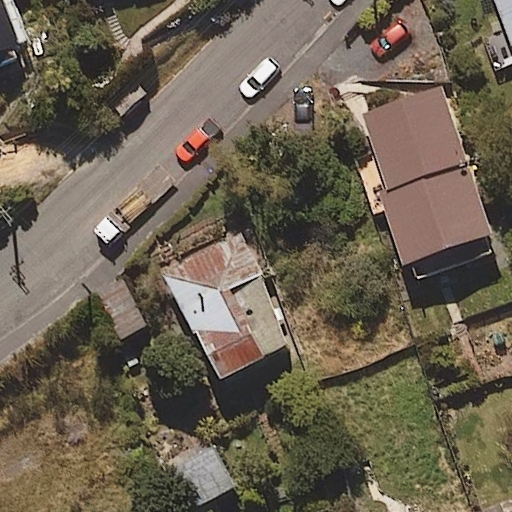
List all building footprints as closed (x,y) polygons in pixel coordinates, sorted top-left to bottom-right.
[(0,0),(0,59),(22,51),(3,0),(0,0)] [(511,0),(497,0),(511,40),(511,0)] [(500,253),(429,44),(339,75),(411,283),(500,253)] [(296,345),(240,234),(165,272),(221,383),(296,345)] [(148,329),(127,282),(99,295),(121,342),(148,329)] [(187,511),(236,488),(214,444),(162,470),(183,511),(187,511)]
